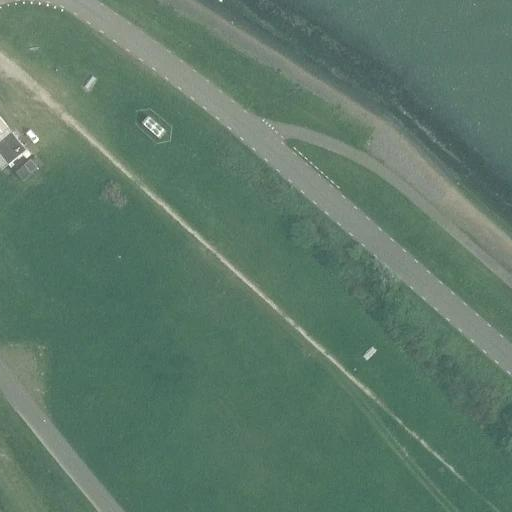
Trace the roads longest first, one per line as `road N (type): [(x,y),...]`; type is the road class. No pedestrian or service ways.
road 1 (tertiary): [(511,360),(258,138),(69,0)]
road 2 (unclassified): [(0,368),(110,511)]
road 3 (track): [(457,511),(364,390)]
